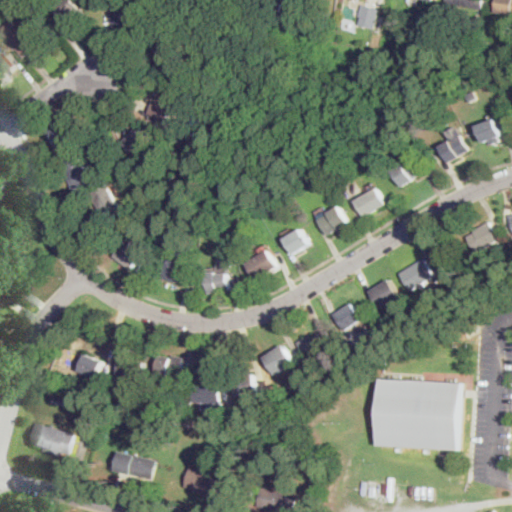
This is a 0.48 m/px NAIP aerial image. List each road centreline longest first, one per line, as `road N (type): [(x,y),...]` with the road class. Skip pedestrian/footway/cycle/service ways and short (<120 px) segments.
road 1 (residential): [(511,178),(454,202),(286,303),(252,317),(176,320),(84,277),(57,241),(26,162),(0,126)]
road 2 (residential): [(0,435),(27,351),(84,277)]
road 3 (residential): [(0,477),(134,511)]
